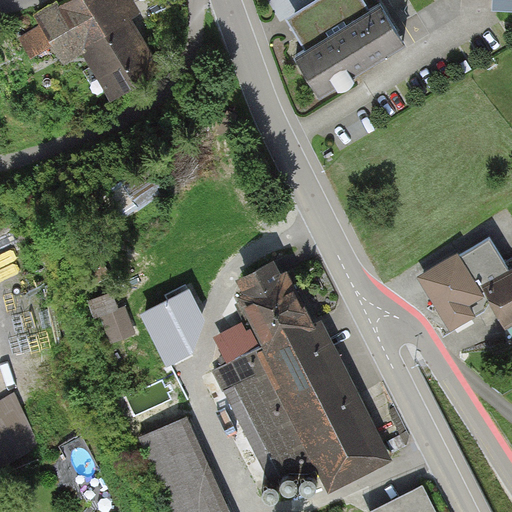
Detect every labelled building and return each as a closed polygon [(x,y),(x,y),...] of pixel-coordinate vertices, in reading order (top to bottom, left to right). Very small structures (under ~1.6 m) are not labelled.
[(168,76),(130,0),(68,0),(56,6),(62,18),(39,29),(52,54),(74,44),(83,62),(100,54),(122,99),(168,76)] [(308,53),(292,63),(317,102),(406,46),(382,7),(373,13),(365,0),(321,0),(288,21),(308,53)] [(511,0),(495,0),(495,13),(511,14),(511,0)] [(112,188),(122,204),(151,186),(141,170),(112,188)] [(469,309),(487,299),(504,330),(511,325),(511,279),(509,281),(489,245),(423,281),(451,333),(475,320),(469,309)] [(332,481),(390,452),(291,258),(242,283),(271,339),(218,366),(265,460),(309,437),(332,481)] [(231,511),(185,414),(145,432),(183,511),(231,511)] [(438,511),(424,481),(371,507),(373,511),(438,511)]
